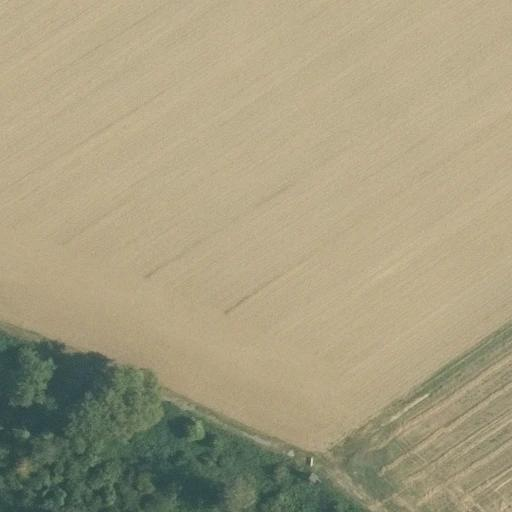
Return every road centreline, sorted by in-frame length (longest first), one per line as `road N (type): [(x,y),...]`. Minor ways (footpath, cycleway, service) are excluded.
road 1 (track): [(357,511),(304,476),(0,334)]
road 2 (track): [(304,476),(511,330)]
